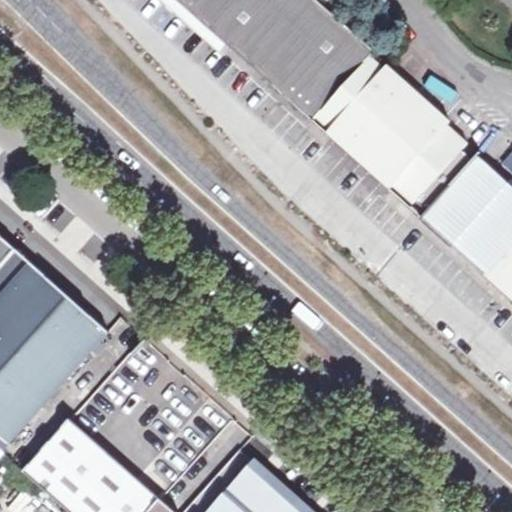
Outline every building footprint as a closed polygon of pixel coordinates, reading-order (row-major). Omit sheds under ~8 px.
[(173,0),(308,121),(312,117),(367,56),(369,54),(308,0),(173,0)] [(450,124),(388,68),(384,73),(367,56),(312,117),(330,133),(326,137),(390,194),(393,190),(413,207),(417,204),(428,216),(474,165),(462,153),(468,146),(447,128),(450,124)] [(511,148),(499,165),(511,175),(511,148)] [(511,184),(481,157),(474,165),(428,216),(487,269),(483,274),(511,300),(511,184)] [(35,213),(61,233),(74,216),(48,196),(35,213)] [(0,448),(3,452),(111,331),(17,248),(0,232),(0,448)] [(177,511),(73,418),(26,472),(72,511),(177,511)] [(310,511),(257,463),(212,511),(310,511)]
